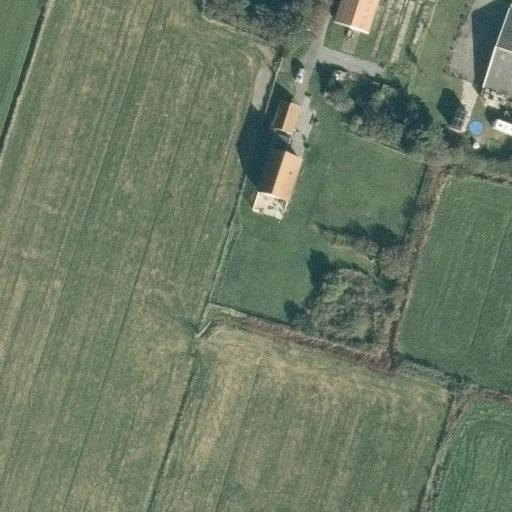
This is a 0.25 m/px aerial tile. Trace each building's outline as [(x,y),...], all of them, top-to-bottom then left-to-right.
[(368,35),(379,0),(345,0),(337,25),(368,35)] [(419,0),(452,10),(455,0),(419,0)] [(511,97),(511,12),(509,11),(484,88),(511,97)] [(327,96),(325,105),(341,110),(346,112),(348,103),(344,102),(327,96)] [(292,136),(296,124),(290,122),(295,107),(282,103),(273,129),(292,136)] [(288,203),(301,162),(285,157),(291,140),(278,136),(259,193),(288,203)]
